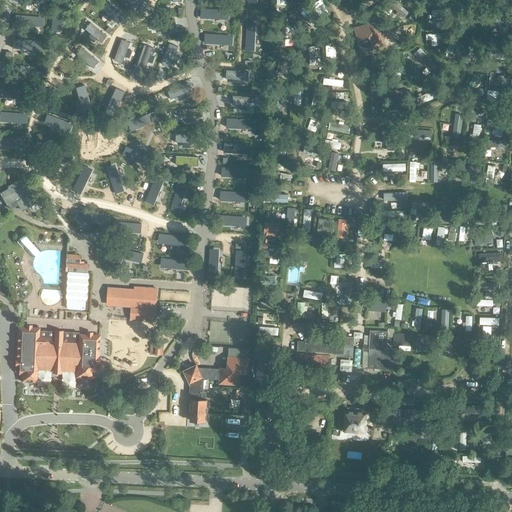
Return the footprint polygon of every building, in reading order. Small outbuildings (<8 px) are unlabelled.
[(108,0),(102,7),(118,21),(124,15),(108,0)] [(394,0),(390,5),(398,12),(396,14),(399,17),(401,14),(404,17),(408,12),(394,0)] [(53,3),(51,32),(61,32),(63,4),(53,3)] [(306,5),(300,11),(309,22),(315,17),(306,5)] [(230,10),(202,7),(201,17),(229,19),(230,10)] [(450,9),(432,11),(432,17),(444,15),(444,18),(449,18),(448,15),(450,15),(450,9)] [(44,16),(16,14),(15,24),(43,26),(44,16)] [(154,20),(155,29),(177,27),(176,18),(154,20)] [(248,21),(247,50),(257,50),(258,22),(248,21)] [(378,21),(353,29),(357,41),(373,48),(385,45),(378,21)] [(107,37),(90,23),(84,29),(102,43),(107,37)] [(278,25),(277,47),(285,47),(286,26),(278,25)] [(445,33),(426,34),(427,40),(437,39),(438,42),(441,42),(441,39),(445,39),(445,33)] [(205,34),(204,44),(233,45),(233,35),(205,34)] [(454,36),(446,50),(452,53),(459,39),(454,36)] [(41,41),(13,38),(12,48),(41,51),(41,41)] [(131,43),(122,40),(115,61),(123,64),(131,43)] [(470,42),(463,58),(468,60),(475,44),(470,42)] [(178,47),(170,44),(162,64),(171,68),(178,47)] [(84,46),(78,53),(94,68),(100,61),(84,46)] [(153,49),(145,46),(137,66),(146,69),(153,49)] [(491,51),(490,58),(510,59),(510,53),(491,51)] [(33,66),(5,63),(4,73),(32,76),(33,66)] [(122,70),(126,73),(131,66),(127,63),(122,70)] [(284,69),(284,64),(277,63),(277,81),(300,81),(300,69),(284,69)] [(441,67),(435,80),(441,82),(444,75),(447,76),(448,72),(446,71),(447,69),(441,67)] [(227,71),(227,80),(248,81),(249,72),(227,71)] [(474,75),(469,91),(475,92),(478,83),(480,84),(481,80),(479,79),(480,77),(474,75)] [(490,77),(489,84),(511,86),(511,79),(501,78),(501,75),(497,75),(496,77),(490,77)] [(168,91),(171,100),(192,92),(188,83),(168,91)] [(93,111),(84,84),(74,87),(84,114),(93,111)] [(371,86),(371,94),(393,94),(393,86),(371,86)] [(21,89),(0,87),(0,96),(20,99),(21,89)] [(116,87),(105,113),(114,117),(125,91),(116,87)] [(419,97),(416,98),(419,105),(436,98),(433,91),(422,96),(421,93),(418,94),(419,97)] [(234,95),(233,103),(255,105),(256,96),(234,95)] [(493,98),(493,108),(504,108),(504,99),(493,98)] [(181,110),(181,119),(203,118),(203,109),(181,110)] [(28,114),(0,110),(0,120),(27,124),(28,114)] [(152,111),(126,124),(130,132),(156,120),(152,111)] [(74,123),(47,113),(43,122),(70,132),(74,123)] [(493,130),(493,133),(495,133),(495,136),(502,137),(504,117),(497,116),(496,130),(493,130)] [(233,119),(233,128),(255,129),(255,120),(233,119)] [(330,122),(328,129),(347,132),(348,125),(337,123),(337,121),(334,120),(334,123),(330,122)] [(470,134),(470,138),(472,138),(471,142),(478,143),(481,126),(474,125),(473,135),(470,134)] [(274,126),(273,146),(280,147),(281,133),(284,134),(284,130),(281,130),(282,126),(274,126)] [(414,130),(414,136),(424,137),(424,139),(430,140),(430,137),(431,137),(432,131),(414,130)] [(39,146),(44,145),(41,133),(36,135),(39,146)] [(177,134),(176,143),(198,144),(199,135),(177,134)] [(395,151),(396,135),(374,134),(374,141),(388,142),(387,150),(395,151)] [(24,138),(0,135),(0,145),(23,148),(24,138)] [(326,140),(324,146),(339,149),(341,143),(337,142),(337,140),(333,139),(332,141),(326,140)] [(297,140),(296,146),(302,148),(302,150),(306,152),(307,150),(310,151),(311,145),(297,140)] [(488,140),(487,149),(490,149),(490,147),(507,147),(508,141),(488,140)] [(225,143),(224,153),(253,155),(253,145),(225,143)] [(154,156),(127,147),(124,156),(150,166),(154,156)] [(71,149),(44,159),(48,168),(74,158),(71,149)] [(335,171),(338,154),(332,152),(328,170),(335,171)] [(178,155),(178,164),(200,165),(200,156),(178,155)] [(84,164),(72,190),(81,194),(93,168),(84,164)] [(127,191),(117,164),(108,167),(117,194),(127,191)] [(465,172),(473,173),(472,183),(479,185),(482,167),(466,165),(465,172)] [(489,165),(486,182),(493,184),(496,166),(489,165)] [(250,169),(222,168),(221,177),(250,179),(250,169)] [(270,173),(269,179),(291,182),(292,176),(270,173)] [(156,175),(146,202),(156,205),(165,178),(156,175)] [(22,212),(37,202),(22,177),(7,187),(8,188),(0,193),(0,194),(9,210),(18,205),(22,212)] [(179,183),(170,210),(179,213),(188,186),(179,183)] [(251,194),(222,192),(222,202),(250,203),(251,194)] [(268,192),(268,200),(285,201),(286,195),(273,195),(274,192),(268,192)] [(402,192),(386,194),(386,199),(397,199),(397,201),(401,200),(401,198),(402,198),(402,192)] [(420,215),(419,219),(422,219),(421,222),(427,223),(429,204),(423,203),(422,215),(420,215)] [(440,224),(454,224),(454,204),(447,204),(447,217),(440,217),(440,224)] [(287,218),(286,229),(294,229),(295,218),(295,208),(288,208),(287,218)] [(105,212),(76,209),(75,220),(103,223),(105,212)] [(304,209),(303,231),(310,232),(311,209),(304,209)] [(247,216),(219,214),(219,224),(246,226),(247,216)] [(477,217),(476,224),(494,225),(494,218),(484,218),(484,215),(480,215),(480,217),(477,217)] [(334,221),(319,218),(317,233),(332,236),(334,221)] [(143,224),(115,221),(114,231),(142,233),(143,224)] [(339,222),(338,238),(343,239),(344,228),(346,228),(347,224),(344,224),(344,223),(339,222)] [(385,222),(384,234),(385,234),(384,235),(389,236),(389,234),(395,235),(396,223),(385,222)] [(280,227),(273,226),(274,224),(266,223),(263,242),(269,243),(270,237),(279,238),(280,227)] [(401,223),(401,239),(410,239),(411,223),(401,223)] [(460,226),(459,240),(464,240),(465,233),(467,233),(467,227),(465,227),(465,226),(460,226)] [(439,227),(437,243),(442,244),(444,233),(446,233),(447,229),(444,228),(444,227),(439,227)] [(478,246),(495,237),(490,228),(474,237),(478,246)] [(188,237),(159,234),(158,243),(187,247),(188,237)] [(144,252),(116,247),(114,257),(142,262),(144,252)] [(218,277),(220,248),(210,248),(208,276),(218,277)] [(246,250),(236,249),(234,278),(244,278),(246,250)] [(262,250),(261,256),(280,258),(281,252),(262,250)] [(80,263),(80,255),(66,254),(65,271),(67,271),(66,299),(66,308),(85,309),(86,300),(88,273),(87,273),(88,264),(80,263)] [(190,260),(162,257),(161,267),(189,270),(190,260)] [(372,262),(372,268),(386,268),(387,262),(383,262),(383,260),(379,260),(379,262),(372,262)] [(482,265),(482,270),(491,270),(491,273),(495,273),(496,271),(499,271),(499,265),(482,265)] [(275,276),(260,276),(260,285),(275,285),(275,276)] [(482,283),(482,289),(492,289),(492,291),(496,292),(496,289),(499,289),(500,283),(482,283)] [(132,320),(154,321),(157,289),(148,289),(148,291),(109,288),(109,296),(104,296),(104,300),(109,301),(108,305),(132,306),(132,320)] [(168,288),(167,301),(179,302),(180,289),(168,288)] [(308,291),(307,297),(323,300),(324,294),(315,293),(315,290),(311,289),(310,292),(308,291)] [(266,295),(266,309),(274,309),(274,295),(266,295)] [(368,299),(367,310),(386,312),(387,300),(368,299)] [(477,300),(477,306),(487,306),(487,308),(492,308),(492,306),(493,306),(493,300),(477,300)] [(298,302),(297,317),(304,317),(304,311),(307,311),(307,306),(304,306),(305,303),(298,302)] [(395,311),(394,315),(397,316),(397,318),(401,318),(403,305),(399,304),(398,311),(395,311)] [(417,307),(414,325),(420,325),(423,308),(417,307)] [(442,307),(441,329),(449,330),(450,308),(442,307)] [(464,323),(464,327),(466,327),(466,330),(471,331),(472,316),(466,316),(466,323),(464,323)] [(480,318),(480,324),(493,325),(493,327),(498,327),(498,325),(499,325),(499,318),(480,318)] [(257,325),(257,334),(278,335),(278,326),(257,325)] [(36,382),(37,369),(38,337),(39,329),(18,328),(16,367),(19,367),(19,374),(22,374),(21,381),(36,382)] [(396,370),(398,349),(386,348),(387,334),(376,333),(376,335),(370,335),(368,368),(396,370)] [(411,345),(412,334),(408,334),(395,333),(394,344),(411,345)] [(428,335),(421,334),(420,346),(438,347),(438,336),(429,335),(428,335)] [(78,339),(76,371),(76,377),(90,378),(91,371),(94,371),(94,364),(98,364),(99,336),(78,335),(78,339)] [(446,336),(444,336),(443,348),(460,349),(461,337),(458,337),(458,336),(446,336)] [(76,371),(78,339),(38,337),(37,369),(76,371)] [(297,351),(345,354),(345,344),(335,343),(335,339),(305,337),(305,341),(298,341),(297,351)] [(163,355),(164,345),(151,344),(150,354),(163,355)] [(249,358),(228,357),(228,368),(220,368),(219,384),(240,386),(241,374),(248,374),(249,358)] [(276,386),(277,363),(258,362),(257,393),(276,393),(281,393),(281,386),(276,386)] [(192,390),(194,390),(194,394),(192,394),(191,421),(206,422),(207,401),(201,400),(202,383),(203,383),(203,380),(196,366),(184,371),(190,384),(193,383),(194,385),(194,387),(193,386),(192,390)] [(474,387),(474,394),(492,395),(493,372),(484,372),(484,387),(474,387)] [(396,379),(395,390),(404,390),(404,379),(396,379)] [(413,405),(412,398),(395,399),(395,406),(413,405)] [(364,432),(365,409),(347,408),(346,431),(349,431),(350,433),(353,433),(354,431),(364,432)] [(407,410),(406,419),(415,420),(415,424),(414,424),(414,427),(415,427),(414,436),(429,437),(430,411),(407,410)]
